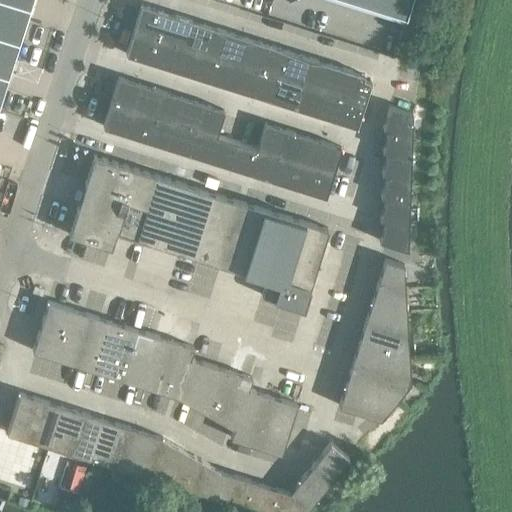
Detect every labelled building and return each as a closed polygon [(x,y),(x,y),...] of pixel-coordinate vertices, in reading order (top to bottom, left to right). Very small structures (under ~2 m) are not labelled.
[(10,0),(0,0),(0,33),(16,39),(27,5),(10,0)] [(410,0),(352,0),(406,17),(410,0)] [(141,3),(134,27),(153,33),(160,9),(141,3)] [(181,16),(160,9),(153,33),(174,40),(181,16)] [(202,22),(181,16),(174,40),(194,46),(202,22)] [(223,29),(202,22),(194,46),(215,53),(223,29)] [(125,53),(144,59),(153,33),(134,27),(125,53)] [(244,35),(223,29),(215,53),(236,60),(244,35)] [(0,71),(6,73),(16,39),(0,33),(0,71)] [(144,59),(165,65),(174,40),(153,33),(144,59)] [(265,42),(244,35),(236,60),(257,67),(265,42)] [(165,65),(186,72),(194,46),(174,40),(165,65)] [(286,49),(265,42),(257,67),(278,73),(286,49)] [(186,72),(207,78),(215,53),(194,46),(186,72)] [(307,55),(286,49),(278,73),(299,80),(307,55)] [(207,78),(228,85),(236,60),(215,53),(207,78)] [(328,62),(307,55),(299,80),(320,87),(328,62)] [(228,85),(249,92),(257,67),(236,60),(228,85)] [(349,68),(328,62),(320,87),(341,94),(349,68)] [(249,92),(270,98),(278,73),(257,67),(249,92)] [(364,73),(349,68),(341,94),(364,101),(370,79),(362,77),(364,73)] [(270,98),(291,105),(299,80),(278,73),(270,98)] [(118,76),(111,99),(129,105),(137,81),(118,76)] [(291,105),(312,111),(320,87),(299,80),(291,105)] [(158,88),(137,81),(129,105),(150,112),(158,88)] [(312,111),(333,118),(341,94),(320,87),(312,111)] [(179,95),(158,88),(150,112),(171,119),(179,95)] [(356,125),(364,101),(341,94),(333,118),(356,125)] [(200,101),(179,95),(171,119),(192,126),(200,101)] [(111,99),(102,125),(121,131),(129,105),(111,99)] [(223,109),(200,101),(192,126),(213,132),(216,133),(223,109)] [(412,111),(389,104),(382,126),(388,128),(411,135),(412,111)] [(121,131),(142,138),(150,112),(129,105),(121,131)] [(142,138),(163,144),(171,119),(150,112),(142,138)] [(163,144),(184,151),(192,126),(171,119),(163,144)] [(276,152),(284,128),(264,121),(257,145),(256,146),(276,152)] [(184,151),(205,157),(213,132),(192,126),(184,151)] [(305,134),(284,128),(276,152),(297,159),(305,134)] [(410,158),(411,135),(388,128),(381,149),(387,150),(410,158)] [(205,157),(226,164),(234,139),(216,133),(213,132),(205,157)] [(341,145),(305,134),(297,159),(333,171),(341,145)] [(226,164),(247,171),(255,145),(234,139),(226,164)] [(247,171),(268,177),(276,152),(256,146),(257,145),(255,145),(247,171)] [(409,181),(410,158),(387,150),(381,171),(386,173),(409,181)] [(268,177),(289,184),(297,159),(276,152),(268,177)] [(134,235),(154,172),(91,153),(66,232),(108,245),(113,229),(134,235)] [(325,195),(333,171),(297,159),(289,184),(325,195)] [(153,241),(173,179),(154,172),(134,235),(153,241)] [(409,181),(386,173),(380,194),(385,196),(409,203),(409,181)] [(153,241),(195,255),(215,192),(173,179),(153,241)] [(195,255),(237,268),(257,205),(215,192),(195,255)] [(408,226),(409,203),(385,196),(379,217),(385,219),(408,226)] [(281,277),(287,256),(299,218),(257,205),(237,268),(262,276),(279,281),(281,277)] [(312,263),(324,226),(299,218),(287,256),(312,263)] [(407,248),(408,226),(385,219),(378,239),(407,248)] [(281,277),(305,284),(312,263),(287,256),(281,277)] [(378,278),(404,286),(402,262),(385,257),(378,278)] [(257,292),(299,305),(305,284),(281,277),(279,281),(262,276),(257,292)] [(378,278),(372,298),(371,299),(405,309),(404,286),(378,278)] [(90,312),(48,299),(33,348),(75,361),(90,312)] [(365,320),(407,333),(405,309),(371,299),(365,320)] [(96,368),(111,319),(90,312),(75,361),(96,368)] [(117,374),(132,325),(111,319),(96,368),(117,374)] [(407,333),(365,320),(358,340),(408,356),(407,333)] [(132,325),(117,374),(157,387),(172,338),(132,325)] [(179,394),(193,344),(172,338),(157,387),(178,394),(179,394)] [(352,361),(410,380),(408,356),(358,340),(352,361)] [(215,415),(230,368),(193,344),(179,394),(215,415)] [(395,398),(410,380),(352,361),(345,382),(395,398)] [(234,436),(248,387),(251,375),(230,368),(215,415),(233,425),(230,435),(234,436)] [(338,403),(380,416),(395,398),(345,382),(338,403)] [(234,436),(254,442),(269,393),(248,387),(234,436)] [(61,404),(19,391),(7,431),(49,444),(61,404)] [(281,450),(296,401),(269,393),(254,442),(281,450)] [(69,450),(81,410),(61,404),(49,444),(69,450)] [(89,456),(101,416),(81,410),(69,450),(89,456)] [(109,463),(121,423),(101,416),(89,456),(109,463)] [(129,469),(141,429),(121,423),(109,463),(129,469)] [(149,475),(161,435),(141,429),(129,469),(149,475)] [(169,481),(180,446),(162,435),(161,435),(149,475),(169,481)] [(333,474),(348,455),(330,440),(314,459),(333,474)] [(189,488),(199,456),(180,446),(169,481),(189,488)] [(209,494),(218,467),(199,456),(189,488),(209,494)] [(317,493),(333,474),(314,459),(299,478),(317,493)] [(229,500),(237,474),(221,468),(218,467),(209,494),(229,500)] [(249,507),(258,480),(237,474),(229,500),(249,507)] [(301,511),(317,493),(299,478),(289,490),(278,486),(269,511),(301,511)] [(266,511),(269,511),(278,486),(258,480),(249,507),(266,511)]
